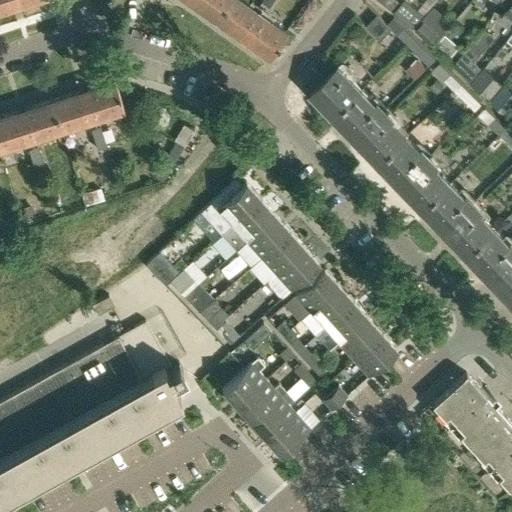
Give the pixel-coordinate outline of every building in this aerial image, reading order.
[(0,0),(0,10),(31,0),(0,0)] [(190,0),(214,17),(226,0),(190,0)] [(287,31),(243,0),(226,0),(214,17),(271,57),(287,31)] [(398,0),(381,0),(393,9),(400,1),(398,0)] [(400,0),(400,1),(393,9),(413,25),(423,13),(406,0),(400,0)] [(511,19),(511,2),(508,8),(509,9),(503,16),(510,22),(511,19)] [(431,44),(438,36),(451,23),(434,6),(421,19),(424,22),(416,30),(431,44)] [(367,26),(373,33),(385,22),(378,15),(367,26)] [(391,28),(398,35),(405,28),(395,18),(388,25),(391,28)] [(385,22),(373,33),(380,40),(391,28),(388,25),(385,22)] [(416,38),(405,28),(398,35),(409,45),(416,38)] [(484,30),(476,39),(453,66),(469,81),(480,69),(472,61),(484,46),(493,37),(484,30)] [(436,46),(451,57),(459,47),(445,35),(436,46)] [(419,55),(426,48),(416,38),(409,45),(419,55)] [(429,65),(436,58),(426,48),(419,55),(429,65)] [(416,58),(405,69),(415,79),(426,67),(416,58)] [(444,79),(450,72),(440,62),(433,69),(444,79)] [(313,92),(334,113),(362,87),(341,65),(313,92)] [(488,100),(502,85),(485,69),(471,83),(488,100)] [(454,90),(461,83),(450,72),(444,79),(453,89),(454,90)] [(437,77),(430,85),(436,92),(444,84),(437,77)] [(116,78),(81,90),(52,99),(62,129),(125,109),(116,78)] [(454,90),(464,100),(471,93),(461,83),(454,90)] [(511,93),(503,86),(490,101),(505,114),(511,105),(511,93)] [(377,103),(362,87),(334,113),(379,161),(407,134),(393,119),(395,117),(380,101),(377,103)] [(481,103),(471,93),(464,100),(474,110),(481,103)] [(0,149),(62,129),(52,99),(0,115),(0,149)] [(479,114),(490,125),(497,118),(486,107),(479,114)] [(500,135),(507,128),(497,118),(490,125),(500,135)] [(194,128),(193,128),(193,127),(190,125),(190,126),(183,122),(174,138),(184,144),(194,128)] [(91,128),(95,138),(98,148),(106,145),(100,125),(91,128)] [(500,135),(510,145),(511,143),(511,132),(507,128),(500,135)] [(379,161),(423,206),(452,180),(437,165),(439,163),(424,147),(422,149),(407,134),(379,161)] [(163,181),(168,173),(184,147),(177,142),(156,176),(163,181)] [(29,148),(32,158),(35,168),(44,165),(38,145),(29,148)] [(423,206),(469,254),(497,227),(482,212),(484,210),(469,195),(467,197),(452,180),(423,206)] [(246,182),(224,202),(217,195),(200,211),(207,218),(204,220),(219,237),(232,225),(261,198),(246,182)] [(276,214),(261,198),(232,225),(240,234),(228,245),(235,252),(247,241),(276,214)] [(31,203),(19,206),(22,217),(35,214),(31,203)] [(247,241),(261,257),(290,230),(276,214),(247,241)] [(511,237),(509,240),(497,227),(469,254),(511,299),(511,237)] [(261,257),(276,273),(305,246),(290,230),(261,257)] [(305,246),(276,273),(268,286),(277,296),(291,289),(320,262),(305,246)] [(160,250),(146,263),(165,284),(170,279),(179,271),(160,250)] [(311,310),(340,283),(325,266),(295,293),(311,310)] [(179,271),(170,279),(181,291),(194,279),(183,267),(179,271)] [(355,299),(340,283),(311,310),(325,326),(355,299)] [(93,304),(98,313),(104,310),(114,304),(109,295),(97,301),(93,304)] [(216,328),(222,323),(212,312),(218,306),(211,299),(198,311),(215,329),(216,328)] [(340,341),(369,315),(355,299),(325,326),(340,341)] [(283,336),(290,330),(275,314),(268,321),(283,336)] [(355,358),(384,331),(369,315),(340,341),(355,358)] [(0,498),(33,480),(68,461),(103,441),(137,422),(183,397),(182,395),(181,393),(185,391),(175,374),(184,369),(179,360),(172,364),(147,320),(119,335),(13,393),(0,400),(0,498)] [(222,323),(216,328),(231,345),(238,338),(241,336),(225,320),(222,323)] [(263,324),(245,340),(253,349),(271,333),(263,324)] [(304,345),(297,338),(290,330),(283,336),(297,352),(304,345)] [(369,374),(399,347),(384,331),(355,358),(369,374)] [(297,352),(304,359),(312,367),(319,361),(304,345),(297,352)] [(291,355),(284,347),(277,354),(284,361),(291,355)] [(257,356),(251,362),(246,367),(222,389),(238,405),(267,379),(259,370),(265,364),(257,356)] [(319,361),(312,367),(319,375),(326,369),(319,361)] [(301,377),(308,371),(301,363),(294,369),(301,377)] [(308,371),(301,377),(308,385),(315,378),(308,371)] [(511,420),(495,402),(483,388),(467,371),(433,402),(511,489),(511,420)] [(252,421),(286,390),(279,382),(274,386),(267,379),(238,405),(252,421)] [(332,391),(341,401),(348,393),(340,384),(332,391)] [(267,437),(296,411),(288,401),(292,397),(286,390),(252,421),(267,437)] [(324,398),(333,408),(341,401),(332,391),(324,398)] [(267,437),(282,454),(314,424),(306,416),(304,419),(296,411),(267,437)]
